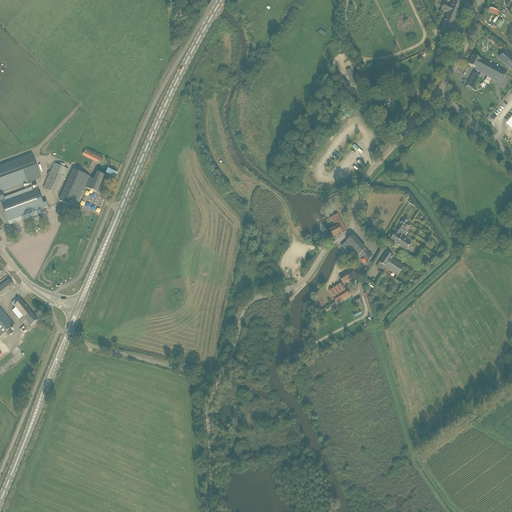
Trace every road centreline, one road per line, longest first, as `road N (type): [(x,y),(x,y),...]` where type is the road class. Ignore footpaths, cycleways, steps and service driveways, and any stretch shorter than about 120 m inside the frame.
road 1 (unclassified): [(68,333),(219,373),(246,305),(301,283),(346,233),(361,182),(438,91)]
road 2 (track): [(377,182),(409,185),(454,254),(374,333),(411,456)]
road 3 (primary): [(80,304),(165,104),(221,0)]
road 4 (track): [(300,245),(277,196),(258,183),(252,191),(219,373)]
road 5 (track): [(448,511),(411,456),(511,385)]
road 6 (primary): [(0,500),(68,333)]
